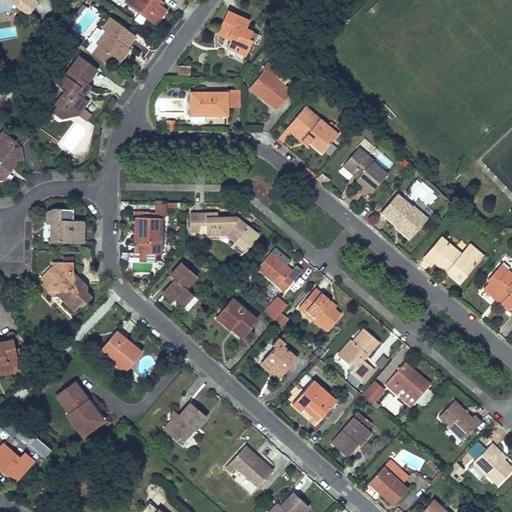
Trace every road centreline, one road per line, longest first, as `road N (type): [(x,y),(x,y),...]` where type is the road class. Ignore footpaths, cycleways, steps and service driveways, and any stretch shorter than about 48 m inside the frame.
road 1 (residential): [(511,355),(289,161),(232,140),(177,135),(123,144)]
road 2 (residential): [(376,511),(119,283),(103,182)]
road 3 (residential): [(123,144),(153,77),(213,0)]
